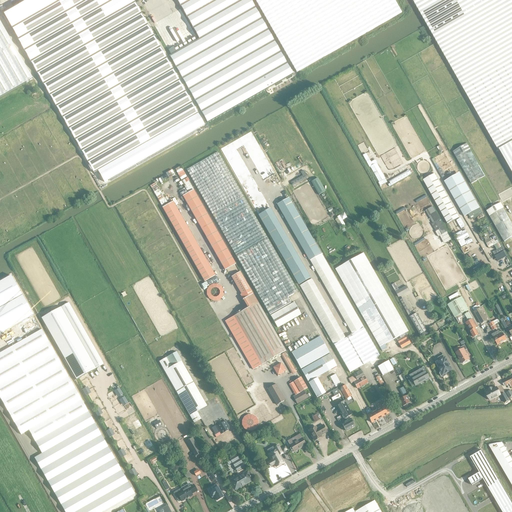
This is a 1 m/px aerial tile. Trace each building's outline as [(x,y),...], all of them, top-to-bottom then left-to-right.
[(133,0),(28,0),(3,14),(100,184),(204,125),(133,0)] [(191,73),(184,77),(182,78),(208,123),(293,75),(250,0),(176,0),(212,61),(191,73)] [(342,0),(254,0),(277,38),(342,0)] [(394,0),(342,0),(277,38),(297,73),(402,13),(394,0)] [(511,0),(412,0),(493,142),(498,149),(511,141),(511,0)] [(0,97),(33,79),(0,21),(0,97)] [(251,132),(221,149),(259,215),(266,211),(270,208),(236,149),(243,145),(263,180),(275,173),(251,132)] [(511,142),(499,149),(511,172),(511,142)] [(467,144),(453,152),(471,184),(485,176),(467,144)] [(217,152),(187,170),(269,315),(291,302),(288,297),(297,291),(267,238),(217,152)] [(379,182),(385,178),(376,163),(370,167),(379,182)] [(183,170),(178,172),(182,179),(187,176),(183,170)] [(291,182),(292,185),(308,176),(304,170),(301,172),(303,176),(291,182)] [(480,208),(459,173),(444,182),(447,186),(464,217),(468,215),(472,212),(473,214),(471,215),(472,216),(480,211),(481,211),(480,208)] [(423,180),(448,224),(459,218),(435,174),(423,180)] [(318,195),(325,192),(318,178),(311,182),(318,195)] [(235,264),(193,190),(183,196),(225,270),(235,264)] [(277,204),(309,260),(321,253),(289,198),(277,204)] [(173,202),(162,208),(204,282),(215,276),(173,202)] [(486,211),(504,242),(511,238),(511,237),(511,223),(500,203),(486,211)] [(441,235),(447,232),(433,206),(425,210),(433,223),(431,224),(436,231),(432,234),(436,240),(442,237),(441,235)] [(299,285),(310,278),(270,208),(266,211),(259,215),(299,285)] [(470,217),(471,220),(482,214),(480,211),(470,217)] [(340,227),(345,224),(343,219),(347,217),(345,212),(335,218),(340,227)] [(457,220),(461,228),(465,225),(461,217),(457,220)] [(424,234),(424,232),(424,231),(424,230),(423,228),(422,227),(421,226),(419,226),(418,225),(417,225),(416,225),(414,225),(413,226),(412,227),(411,228),(410,229),(410,231),(409,232),(409,234),(410,235),(410,236),(411,237),(412,238),(413,239),(414,239),(416,240),(418,240),(419,239),(420,239),(422,238),(423,237),(423,235),(424,234)] [(456,238),(458,241),(468,235),(467,232),(456,238)] [(472,241),(471,239),(465,242),(464,240),(469,237),(468,235),(458,241),(461,247),(472,241)] [(497,250),(499,249),(500,250),(500,251),(497,252),(495,251),(493,252),(495,256),(502,253),(500,250),(501,250),(501,248),(497,241),(495,242),(494,239),(490,241),(491,240),(490,238),(489,239),(488,236),(484,238),(485,241),(489,248),(494,245),(497,250)] [(385,344),(396,338),(401,349),(411,343),(406,335),(406,336),(404,333),(408,331),(363,253),(335,269),(380,347),(382,351),(387,348),(385,344)] [(379,356),(321,254),(310,260),(352,334),(345,338),(311,279),(300,286),(350,373),(379,356)] [(240,272),(231,277),(241,294),(250,289),(240,272)] [(11,276),(0,281),(0,333),(33,315),(11,276)] [(223,300),(223,284),(208,284),(208,300),(223,300)] [(406,285),(395,292),(398,296),(409,290),(406,285)] [(243,300),(248,308),(258,302),(253,294),(243,300)] [(455,318),(461,314),(469,310),(461,297),(447,304),(455,318)] [(409,309),(403,298),(400,300),(406,311),(409,309)] [(104,364),(69,302),(41,318),(76,379),(96,369),(104,364)] [(248,308),(225,321),(253,370),(286,351),(258,302),(248,308)] [(294,302),(270,316),(277,328),(301,314),(294,302)] [(502,313),(498,305),(493,308),(498,316),(502,313)] [(481,307),(474,311),(481,323),(487,320),(481,307)] [(468,321),(465,322),(474,338),(478,335),(475,329),(477,327),(469,312),(465,314),(468,321)] [(423,332),(427,330),(417,313),(410,317),(420,334),(423,332)] [(498,320),(490,324),(493,331),(497,328),(495,325),(496,324),(500,322),(498,320)] [(35,442),(88,412),(41,329),(0,352),(0,397),(21,434),(28,430),(35,442)] [(507,340),(503,332),(501,333),(500,331),(499,332),(499,330),(496,331),(502,342),(507,340)] [(492,334),(498,345),(502,342),(496,331),(492,334)] [(301,369),(329,353),(320,336),(291,352),(301,369)] [(465,345),(460,348),(461,350),(456,353),(459,359),(459,360),(460,362),(461,362),(462,364),(470,359),(465,351),(467,349),(465,345)] [(182,360),(176,351),(166,357),(171,366),(182,360)] [(285,353),(282,354),(293,374),(296,372),(285,353)] [(308,382),(337,366),(330,354),(301,370),(308,382)] [(451,370),(443,355),(434,359),(441,371),(440,372),(439,374),(441,376),(443,377),(445,375),(446,373),(445,372),(451,370)] [(189,415),(190,415),(193,422),(198,420),(201,419),(197,411),(207,406),(181,361),(171,367),(171,366),(166,357),(159,361),(189,415)] [(388,361),(377,367),(382,375),(393,370),(388,361)] [(282,362),(273,367),(278,375),(286,371),(282,362)] [(357,389),(368,383),(361,370),(355,374),(354,375),(348,379),(351,384),(353,382),(357,389)] [(411,379),(415,386),(429,378),(425,371),(411,379)] [(336,386),(339,385),(338,383),(340,382),(336,373),(331,376),(336,386)] [(502,381),(505,387),(509,384),(511,387),(511,386),(511,381),(510,377),(502,381)] [(307,388),(301,378),(294,382),(300,392),(307,388)] [(317,398),(326,392),(317,378),(308,383),(317,398)] [(295,395),(300,392),(294,382),(289,385),(295,395)] [(276,405),(285,400),(276,384),(267,389),(276,405)] [(86,395),(92,392),(88,386),(83,389),(86,395)] [(338,390),(339,392),(342,398),(344,396),(346,399),(351,396),(345,386),(338,390)] [(490,391),(486,393),(487,395),(486,396),(486,397),(487,398),(488,398),(489,399),(490,400),(500,395),(497,387),(493,389),(492,388),(489,390),(490,391)] [(297,404),(308,398),(303,391),(293,397),(297,404)] [(399,400),(403,406),(409,403),(405,396),(399,400)] [(336,406),(344,419),(346,421),(342,424),(346,431),(355,426),(349,416),(352,414),(344,401),(336,406)] [(378,408),(383,416),(388,413),(384,405),(378,408)] [(373,411),(377,420),(383,416),(378,408),(373,411)] [(373,411),(367,415),(371,423),(377,420),(373,411)] [(35,442),(40,451),(42,453),(95,424),(88,412),(35,442)] [(260,425),(254,412),(240,419),(247,432),(260,425)] [(136,419),(128,423),(137,439),(145,435),(136,419)] [(160,420),(153,423),(156,429),(162,426),(160,420)] [(221,434),(229,429),(224,421),(216,426),(221,434)] [(95,424),(42,453),(34,458),(65,511),(102,511),(135,494),(95,424)] [(321,436),(327,432),(324,425),(317,429),(316,427),(309,431),(314,441),(315,441),(316,441),(318,440),(318,439),(322,437),(321,436)] [(106,431),(110,437),(115,433),(111,427),(106,431)] [(301,437),(289,444),(294,452),(306,445),(301,437)] [(201,453),(193,438),(187,441),(196,456),(201,453)] [(150,440),(141,446),(144,451),(153,445),(150,440)] [(511,459),(502,443),(489,445),(511,484),(511,459)] [(272,460),(268,462),(271,466),(274,464),(276,467),(284,462),(280,454),(283,453),(279,445),(275,447),(278,452),(270,457),(272,460)] [(118,451),(121,457),(127,454),(123,448),(118,451)] [(479,473),(468,479),(472,485),(482,479),(483,479),(486,484),(493,495),(496,502),(502,511),(511,511),(511,502),(482,450),(470,457),(476,467),(479,473)] [(229,459),(237,472),(245,467),(237,454),(229,459)] [(132,476),(138,473),(134,467),(129,470),(132,476)] [(182,471),(184,474),(187,479),(189,477),(191,476),(187,469),(183,471),(182,471)] [(247,471),(230,481),(235,490),(252,480),(247,471)] [(167,491),(171,488),(169,484),(169,485),(167,482),(168,481),(167,479),(162,482),(163,484),(167,491)] [(191,494),(197,491),(194,485),(191,487),(189,484),(182,489),(183,491),(187,498),(192,495),(191,494)] [(216,484),(207,489),(212,497),(214,496),(217,501),(223,497),(222,495),(224,495),(221,490),(220,491),(216,484)] [(178,494),(181,501),(187,498),(183,491),(181,492),(180,489),(176,491),(178,494)] [(355,511),(381,511),(374,500),(355,511)]
